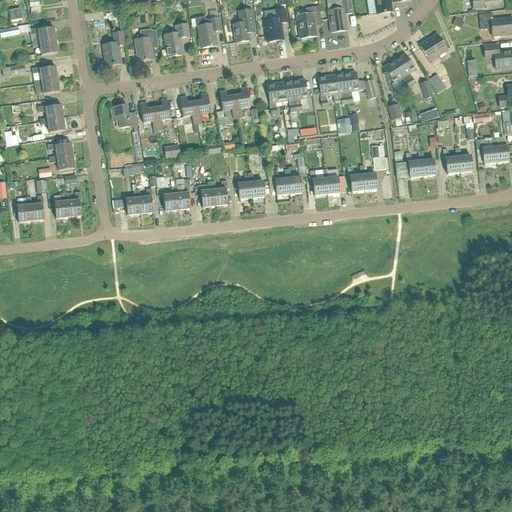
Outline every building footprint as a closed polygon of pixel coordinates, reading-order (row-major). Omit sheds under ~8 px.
[(201,7),(199,0),(187,0),(188,9),(201,7)] [(327,15),(320,16),(321,22),(328,21),(330,34),(348,31),(345,15),(352,14),(351,1),(342,2),(341,2),(340,0),(335,0),(325,1),(327,12),(327,15)] [(369,16),(376,14),(376,15),(391,13),(388,0),(397,0),(398,2),(403,1),(404,0),(373,0),(374,1),(366,2),(369,16)] [(471,0),(472,10),(483,9),(482,3),(500,1),(500,0),(471,0)] [(154,13),(165,11),(164,3),(152,5),(154,13)] [(307,18),(296,19),(299,40),(316,37),(314,27),(314,25),(314,23),(321,22),(320,16),(320,13),(319,8),(306,10),(307,18)] [(20,10),(8,12),(10,22),(22,20),(20,10)] [(275,11),(263,13),(265,22),(264,22),(267,43),(283,41),(280,25),(287,24),(285,10),(275,12),(275,11)] [(232,26),(232,28),(235,45),(249,43),(248,37),(248,35),(247,30),(254,30),(251,13),(251,11),(238,13),(238,15),(239,24),(232,26)] [(492,21),(491,15),(478,16),(479,28),(490,27),(492,38),(511,36),(511,19),(492,21)] [(205,18),(194,20),(196,29),(197,28),(197,30),(199,41),(197,41),(199,51),(200,51),(217,48),(215,34),(222,32),(220,21),(220,19),(210,20),(205,21),(205,18)] [(452,27),(460,31),(463,24),(455,20),(452,27)] [(164,36),(168,58),(183,56),(181,40),(190,39),(188,26),(175,28),(176,34),(164,36)] [(0,31),(0,38),(0,39),(19,36),(17,29),(0,31)] [(38,35),(39,41),(40,44),(55,41),(53,29),(38,31),(38,30),(30,31),(31,36),(38,35)] [(133,41),(137,63),(153,60),(151,48),(158,47),(155,31),(141,33),(142,40),(133,41)] [(102,47),(105,67),(121,65),(118,46),(124,45),(122,33),(112,35),(114,45),(102,47)] [(437,35),(427,41),(438,58),(448,52),(437,35)] [(40,44),(39,41),(32,43),(32,48),(40,47),(42,56),(57,54),(55,41),(40,44)] [(438,58),(427,41),(418,47),(429,64),(438,58)] [(511,51),(497,53),(497,46),(482,47),(484,60),(494,59),(495,70),(511,68),(511,51)] [(404,55),(393,62),(409,86),(410,87),(415,84),(408,74),(414,70),(404,55)] [(383,69),(393,84),(391,85),(400,99),(407,95),(404,91),(405,90),(410,87),(409,86),(393,62),(383,69)] [(11,76),(25,73),(24,66),(10,69),(11,76)] [(41,74),(42,82),(42,83),(57,81),(55,68),(40,70),(40,69),(32,70),(33,75),(41,74)] [(355,74),(343,76),(347,105),(353,104),(352,94),(358,93),(355,74)] [(343,76),(330,78),(333,97),(339,96),(341,106),(347,105),(343,76)] [(436,76),(428,81),(436,95),(445,89),(436,76)] [(333,97),(330,78),(317,80),(321,109),(327,109),(326,98),(333,97)] [(42,83),(42,82),(34,83),(35,88),(43,87),(44,96),(59,94),(57,81),(42,83)] [(305,81),(292,83),(296,113),(301,112),(300,102),(308,101),(305,81)] [(363,84),(368,101),(375,99),(371,82),(363,84)] [(292,83),(279,85),(282,105),(288,104),(289,114),(291,124),(297,123),(296,122),(295,113),(296,113),(292,83)] [(419,85),(425,100),(432,98),(427,83),(419,85)] [(275,106),(282,105),(279,85),(266,87),(270,117),(277,116),(275,106)] [(511,85),(506,86),(507,97),(498,98),(499,108),(511,107),(511,101),(511,100),(511,85)] [(240,96),(233,97),(236,120),(241,119),(240,110),(249,109),(246,89),(239,90),(240,96)] [(236,120),(233,97),(226,98),(225,92),(218,94),(221,113),(222,113),(230,112),(232,121),(236,120)] [(201,102),(194,103),(197,126),(202,125),(201,116),(209,115),(206,95),(200,96),(201,102)] [(192,127),(193,127),(194,134),(198,133),(197,126),(194,103),(186,104),(185,99),(178,100),(181,119),(191,118),(192,127)] [(161,108),(153,109),(156,132),(162,131),(161,122),(170,121),(167,102),(160,103),(161,108)] [(477,106),(480,114),(486,112),(483,104),(477,106)] [(156,132),(153,109),(147,110),(146,105),(139,106),(142,125),(151,124),(152,133),(156,132)] [(20,113),(19,108),(19,106),(11,107),(12,114),(20,113)] [(387,109),(391,122),(401,119),(397,106),(387,109)] [(46,113),(47,120),(48,122),(62,120),(61,107),(46,109),(46,107),(37,109),(38,114),(46,113)] [(126,107),(110,109),(110,110),(112,123),(118,122),(119,129),(119,130),(133,128),(132,127),(136,127),(136,128),(137,128),(137,127),(135,114),(128,116),(126,107)] [(256,110),(250,111),(252,122),(258,121),(256,110)] [(452,115),(455,114),(455,112),(454,112),(445,113),(445,116),(442,116),(443,121),(452,119),(452,115)] [(223,118),(222,113),(221,113),(216,113),(218,127),(226,126),(225,118),(223,118)] [(404,115),(406,126),(412,125),(411,114),(404,115)] [(77,130),(84,128),(82,118),(75,120),(77,130)] [(48,122),(47,120),(39,121),(40,127),(48,125),(49,134),(64,132),(62,120),(48,122)] [(340,135),(345,134),(350,134),(349,124),(339,125),(340,135)] [(364,132),(363,125),(351,126),(352,134),(364,132)] [(328,135),(336,134),(335,126),(327,127),(328,135)] [(494,149),(496,165),(508,164),(507,148),(497,148),(496,140),(491,140),(492,149),(494,149)] [(477,165),(483,164),(483,166),(496,165),(494,149),(492,149),(484,150),(483,141),(479,141),(475,142),(477,165)] [(233,143),(222,144),(223,151),(234,149),(233,143)] [(370,143),(372,160),(373,160),(378,159),(377,147),(379,147),(379,143),(370,143)] [(56,151),(57,158),(57,160),(72,157),(70,145),(56,147),(55,145),(47,147),(48,152),(56,151)] [(207,147),(208,156),(220,154),(219,145),(207,147)] [(163,149),(165,160),(179,158),(178,147),(163,149)] [(457,158),(459,175),(471,173),(470,157),(460,158),(459,149),(454,149),(455,158),(457,158)] [(447,176),(459,175),(457,158),(455,158),(448,159),(447,150),(442,151),(443,160),(445,160),(447,176)] [(420,162),(422,178),(435,177),(433,161),(423,162),(422,153),(418,153),(419,162),(420,162)] [(230,173),(228,158),(227,154),(223,154),(223,159),(225,159),(226,165),(221,166),(222,174),(230,173)] [(409,180),(422,178),(420,162),(419,162),(411,163),(410,154),(405,155),(406,164),(408,164),(409,180)] [(202,157),(202,159),(203,169),(210,168),(209,156),(202,157)] [(59,173),(74,170),(72,157),(57,160),(57,158),(49,159),(50,165),(57,163),(59,173)] [(364,168),(360,169),(360,178),(362,178),(364,192),(377,191),(375,176),(365,177),(364,168)] [(133,169),(121,171),(121,177),(125,177),(134,177),(133,175),(133,169)] [(351,194),(364,192),(362,178),(360,178),(353,179),(352,170),(347,170),(348,180),(350,179),(351,194)] [(284,172),(285,181),(287,181),(289,196),(301,195),(300,180),(290,181),(289,171),(284,172)] [(287,181),(285,181),(278,182),(277,172),(273,173),(274,183),(275,183),(277,197),(289,196),(287,181)] [(326,172),(322,173),(323,182),(325,181),(327,196),(340,195),(338,180),(327,181),(326,172)] [(314,198),(327,196),(325,181),(323,182),(315,182),(314,173),(310,174),(311,183),(312,183),(314,198)] [(247,175),(248,185),(251,185),(252,200),(265,199),(263,183),(253,185),(252,175),(247,175)] [(251,185),(248,185),(241,186),(240,176),(235,177),(236,186),(238,186),(240,201),(252,200),(251,185)] [(64,179),(65,186),(76,185),(75,177),(64,179)] [(36,183),(37,195),(46,194),(45,182),(36,183)] [(222,190),(215,191),(213,191),(214,208),(227,207),(226,192),(227,191),(226,183),(221,183),(222,190)] [(213,191),(215,191),(214,184),(209,185),(210,192),(200,193),(201,209),(214,208),(213,191)] [(176,196),(177,212),(190,211),(189,196),(190,195),(189,187),(185,187),(185,195),(178,196),(176,196)] [(178,196),(177,188),(176,188),(171,189),(172,197),(163,198),(164,213),(177,212),(176,196),(178,196)] [(147,199),(139,200),(138,200),(140,216),(152,214),(151,200),(153,200),(152,191),(146,192),(147,199)] [(138,200),(139,200),(139,192),(134,193),(134,200),(125,201),(127,217),(140,216),(138,200)] [(67,203),(68,219),(81,218),(79,203),(81,203),(80,194),(75,194),(75,202),(68,203),(67,203)] [(55,220),(68,219),(67,203),(68,203),(67,195),(62,196),(63,203),(54,204),(55,220)] [(29,207),(31,223),(43,221),(42,206),(43,206),(42,198),(37,198),(38,206),(31,206),(29,207)] [(18,224),(31,223),(29,207),(31,206),(30,199),(24,200),(17,200),(18,208),(16,208),(18,224)]
